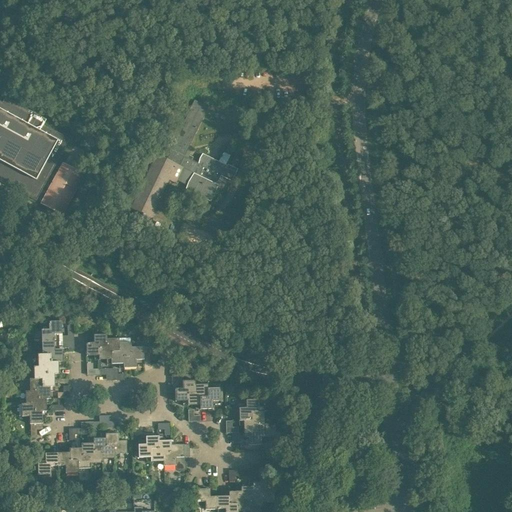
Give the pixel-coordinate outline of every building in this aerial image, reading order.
[(43,125),(46,120),(5,97),(2,103),(0,101),(0,181),(35,201),(69,139),(43,125)] [(198,164),(191,160),(193,158),(189,156),(187,158),(184,157),(208,107),(194,100),(171,148),(166,146),(161,158),(156,155),(130,209),(135,211),(130,222),(147,230),(155,213),(153,212),(168,180),(186,189),(184,192),(191,195),(190,196),(192,196),(193,194),(210,202),(214,194),(218,185),(216,184),(220,176),(231,181),(235,175),(237,169),(236,169),(227,165),(227,166),(222,164),(223,164),(220,163),(202,154),(199,159),(198,164)] [(85,160),(90,163),(95,153),(90,151),(85,160)] [(42,204),(61,215),(83,174),(64,164),(42,204)] [(41,330),(41,342),(54,342),(54,335),(61,334),(61,322),(48,322),(48,330),(41,330)] [(86,356),(98,356),(98,348),(106,347),(106,339),(106,335),(93,335),(93,343),(85,343),(86,356)] [(98,360),(110,360),(111,360),(110,352),(119,351),(118,343),(119,343),(118,339),(106,339),(106,347),(98,348),(98,356),(98,360)] [(41,342),(42,354),(42,355),(49,354),(50,362),(58,362),(62,362),(62,349),(54,349),(54,342),(41,342)] [(110,364),(123,364),(123,356),(131,356),(131,348),(131,343),(119,343),(118,343),(119,351),(110,352),(111,360),(110,360),(110,364)] [(123,364),(123,368),(136,368),(136,365),(150,364),(149,347),(131,348),(131,356),(123,356),(123,364)] [(37,354),(38,367),(45,367),(45,375),(54,374),(54,375),(58,375),(58,362),(50,362),(49,354),(42,355),(42,354),(37,354)] [(33,367),(34,379),(41,379),(42,387),(50,387),(54,387),(54,375),(54,374),(45,375),(45,367),(38,367),(33,367)] [(175,402),(187,401),(187,394),(195,393),(195,385),(195,380),(182,381),(182,376),(170,377),(170,389),(174,389),(175,402)] [(29,379),(30,391),(30,392),(37,392),(38,400),(46,399),(50,399),(50,387),(42,387),(41,379),(34,379),(29,379)] [(187,406),(199,405),(199,398),(207,397),(207,389),(207,384),(195,385),(195,393),(187,394),(187,401),(187,406)] [(199,405),(199,410),(212,409),(212,401),(220,401),(219,388),(207,389),(207,397),(199,398),(199,405)] [(25,392),(26,404),(34,404),(34,412),(42,412),(46,412),(46,399),(38,400),(37,392),(30,392),(30,391),(25,392)] [(239,422),(243,421),(251,421),(251,413),(259,413),(259,412),(259,400),(246,401),(246,408),(238,409),(239,422)] [(26,404),(21,404),(22,417),(29,417),(29,424),(30,424),(31,436),(37,436),(37,430),(42,429),(42,412),(34,412),(34,404),(26,404)] [(244,434),(248,433),(256,433),(256,425),(264,425),(264,424),(263,412),(259,412),(259,413),(251,413),(251,421),(243,421),(244,434)] [(248,433),(248,446),(261,445),(261,437),(269,437),(268,424),(264,424),(264,425),(256,425),(256,433),(248,433)] [(105,434),(105,439),(105,447),(114,447),(114,455),(126,454),(126,441),(118,441),(118,434),(105,434)] [(138,458),(150,458),(150,450),(158,449),(158,441),(158,437),(145,437),(146,445),(138,445),(138,458)] [(93,439),(93,443),(93,452),(101,451),(102,459),(114,459),(114,455),(114,447),(105,447),(105,439),(93,439)] [(150,462),(162,462),(163,462),(163,454),(171,453),(170,445),(170,441),(158,441),(158,449),(150,450),(150,458),(150,462)] [(81,444),(81,448),(81,456),(89,456),(90,464),(102,464),(102,459),(101,451),(93,452),(93,443),(81,444)] [(163,462),(162,462),(163,466),(176,466),(176,470),(186,470),(185,457),(189,457),(188,445),(170,445),(171,453),(163,454),(163,462)] [(68,449),(69,453),(69,461),(77,461),(78,469),(90,469),(90,464),(89,456),(81,456),(81,448),(68,449)] [(57,466),(57,453),(44,454),(45,462),(37,462),(37,475),(50,474),(50,466),(57,466)] [(69,453),(57,453),(57,466),(65,466),(65,474),(78,473),(78,469),(77,461),(69,461),(69,453)] [(252,482),(252,487),(253,487),(253,494),(261,494),(261,503),(262,503),(274,502),(273,489),(266,489),(265,482),(252,482)] [(240,487),(240,492),(241,492),(241,499),(249,499),(249,508),(250,507),(262,507),(262,503),(261,503),(261,494),(253,494),(253,487),(252,487),(240,487)] [(205,510),(217,509),(216,497),(209,497),(209,489),(196,490),(197,502),(204,502),(205,510)] [(228,492),(228,496),(229,496),(229,504),(237,504),(237,511),(243,511),(250,511),(250,507),(249,508),(249,499),(241,499),(241,492),(240,492),(228,492)] [(216,497),(217,509),(224,509),(224,511),(237,511),(237,504),(229,504),(229,496),(228,496),(216,497)]
